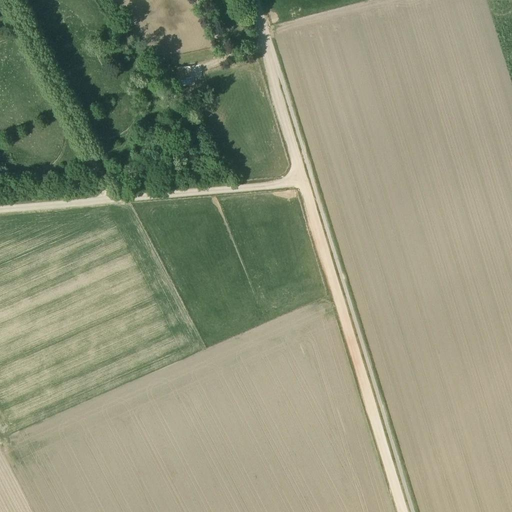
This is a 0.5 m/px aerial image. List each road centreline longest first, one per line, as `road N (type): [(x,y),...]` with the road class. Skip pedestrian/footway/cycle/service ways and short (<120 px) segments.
road 1 (track): [(403,511),(251,0)]
road 2 (track): [(301,177),(0,209)]
